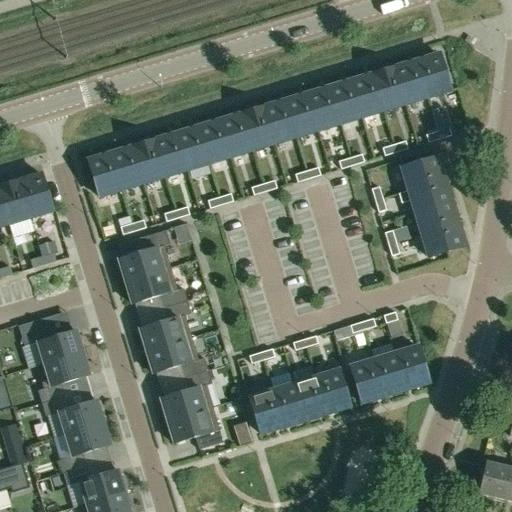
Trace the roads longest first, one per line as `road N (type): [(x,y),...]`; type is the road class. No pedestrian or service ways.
road 1 (secondary): [(44,105),(397,0)]
road 2 (residential): [(99,288),(165,511)]
road 3 (residential): [(445,405),(234,474)]
road 4 (residential): [(484,269),(511,75)]
road 5 (residential): [(44,105),(99,288)]
road 6 (residential): [(445,405),(484,269)]
